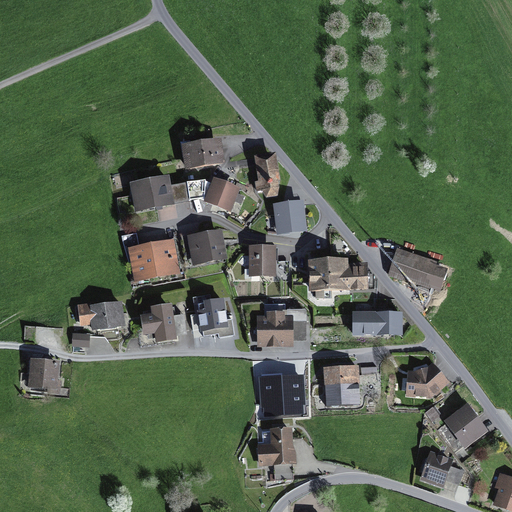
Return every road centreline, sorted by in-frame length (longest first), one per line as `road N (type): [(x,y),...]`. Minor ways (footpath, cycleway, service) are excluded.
road 1 (unclassified): [(159,0),(195,55),(511,438)]
road 2 (unclassified): [(476,511),(364,475),(298,488),(277,511)]
